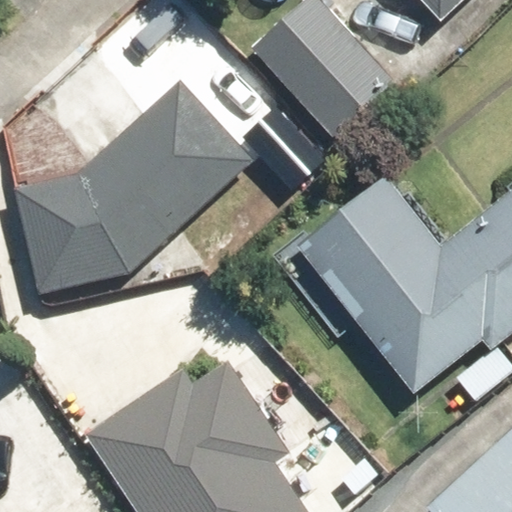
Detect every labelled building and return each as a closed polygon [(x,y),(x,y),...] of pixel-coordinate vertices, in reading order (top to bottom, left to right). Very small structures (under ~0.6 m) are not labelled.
[(406,78),(322,0),(265,61),(348,138),(406,78)] [(425,0),(454,28),(481,0),(425,0)] [(100,305),(258,146),(183,73),(26,231),(100,305)] [(503,355),(511,347),(511,197),(453,244),(393,169),(299,244),(421,397),(491,341),(503,355)] [(224,347),(90,438),(140,511),(307,511),(279,469),(299,455),(224,347)] [(511,511),(511,439),(433,506),(438,511),(511,511)]
